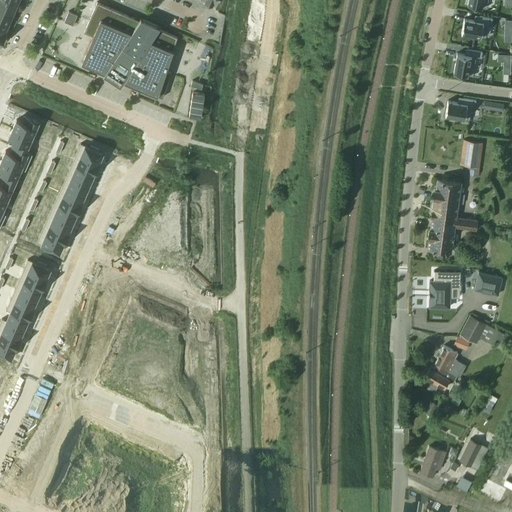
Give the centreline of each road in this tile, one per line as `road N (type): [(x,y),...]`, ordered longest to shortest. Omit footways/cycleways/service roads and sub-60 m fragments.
road 1 (residential): [(262,0),(238,170),(248,511)]
road 2 (residential): [(395,511),(404,225),(422,83)]
road 3 (residential): [(158,131),(145,163),(99,220),(38,368)]
road 4 (residential): [(194,511),(197,445),(38,368)]
road 5 (residential): [(11,66),(158,131)]
